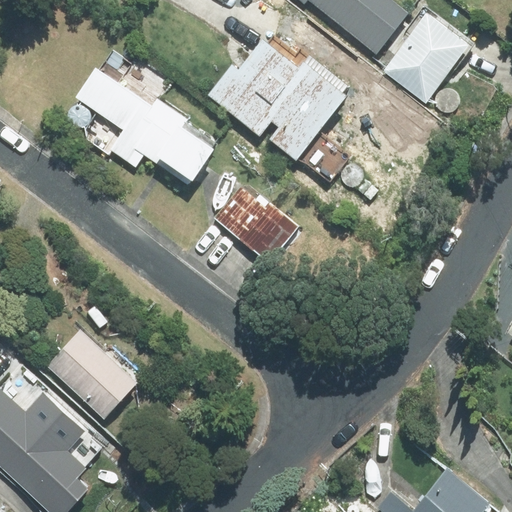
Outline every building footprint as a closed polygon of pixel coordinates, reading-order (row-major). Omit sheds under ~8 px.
[(295,0),(303,7),(306,2),(373,57),(405,16),(385,0),(295,0)] [(424,18),(383,72),(424,103),(464,49),(424,18)] [(230,69),(207,98),(256,137),(268,123),(277,130),(268,142),(293,162),(342,100),(338,96),(345,87),(307,57),(300,66),(298,64),(292,71),(258,44),(235,73),(230,69)] [(142,157),(154,164),(152,167),(166,177),(169,172),(188,185),(190,183),(194,186),(202,175),(196,171),(213,145),(182,124),(177,133),(174,131),(170,137),(145,119),(150,110),(93,72),(74,99),(121,131),(108,151),(134,168),(142,157)] [(366,181),(356,192),(366,201),(377,191),(366,181)] [(213,221),(265,264),(295,228),(266,203),(262,207),(240,188),(213,221)] [(46,368),(102,422),(135,388),(78,335),(46,368)] [(390,493),(377,507),(382,511),(481,511),(484,508),(444,473),(410,511),(390,493)]
